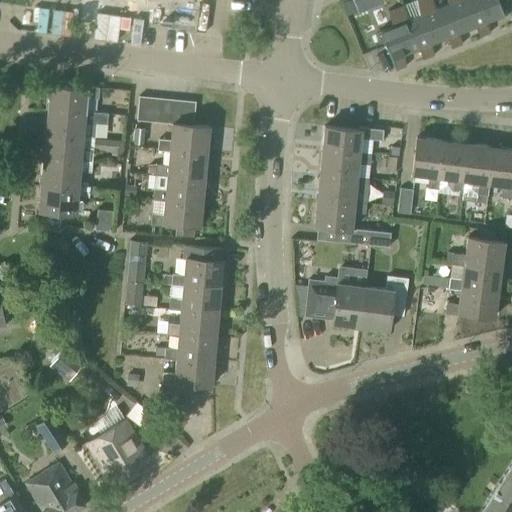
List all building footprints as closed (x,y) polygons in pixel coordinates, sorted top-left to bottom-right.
[(367,0),(352,0),(358,13),(371,8),(367,0)] [(447,39),(436,10),(436,9),(432,0),(416,0),(420,15),(408,20),(408,21),(420,51),(423,60),(434,56),(432,46),(447,40),(447,39)] [(462,45),(460,35),(475,29),(475,28),(464,0),(446,0),(448,5),(436,9),(436,10),(447,39),(447,40),(451,49),(462,45)] [(464,0),(475,28),(475,29),(476,28),(480,38),(490,34),(488,24),(504,17),(497,0),(464,0)] [(408,20),(402,5),(388,11),(392,26),(379,31),(395,71),(406,66),(404,57),(420,51),(408,21),(408,20)] [(84,115),(84,112),(85,98),(98,99),(99,88),(86,87),(86,89),(50,86),(47,112),(84,115)] [(148,121),(150,97),(139,96),(136,120),(148,121)] [(159,122),(161,99),(150,97),(148,121),(159,122)] [(170,123),(172,100),(161,99),(159,122),(170,123)] [(181,124),(183,101),(172,100),(170,123),(172,123),(181,124)] [(181,124),(193,125),(195,102),(183,101),(181,124)] [(82,139),(82,136),(83,123),(96,124),(96,123),(105,124),(106,113),(84,112),(84,115),(47,112),(45,136),(82,139)] [(193,125),(181,124),(172,123),(170,140),(158,139),(157,151),(169,152),(169,148),(206,151),(209,126),(193,125)] [(358,155),(359,152),(360,139),(372,140),(382,141),(383,130),(373,129),(359,128),(358,130),(324,126),(322,151),(358,155)] [(143,145),(144,129),(134,128),(133,145),(143,145)] [(80,164),(80,161),(81,147),(93,148),(94,137),(82,136),(82,139),(45,136),(43,161),(80,164)] [(437,177),(441,141),(416,137),(411,174),(428,176),(427,188),(438,190),(440,177),(437,177)] [(462,180),(466,144),(441,141),(437,177),(440,177),(453,179),(452,191),(463,192),(464,180),(462,180)] [(486,183),(491,147),(466,144),(462,180),(464,180),(477,182),(476,195),(488,196),(489,183),(486,183)] [(511,149),(491,147),(486,183),(489,183),(502,185),(500,197),(511,198),(511,149)] [(204,176),(206,151),(169,148),(169,152),(168,165),(156,164),(155,176),(167,177),(167,173),(204,176)] [(371,153),(359,152),(358,155),(322,151),(319,176),(356,180),(356,177),(357,164),(370,165),(371,153)] [(395,174),(396,158),(387,157),(386,173),(395,174)] [(92,162),(80,161),(80,164),(43,161),(41,186),(78,189),(78,186),(79,172),(91,173),(92,162)] [(202,201),(204,176),(167,173),(167,177),(165,190),(153,189),(152,200),(164,201),(165,197),(202,201)] [(368,178),(356,177),(356,180),(319,176),(317,201),(353,205),(354,202),(355,189),(367,190),(368,178)] [(78,189),(41,186),(39,211),(42,211),(60,213),(75,214),(77,197),(88,198),(89,187),(78,186),(78,189)] [(400,188),(397,212),(409,214),(412,190),(400,188)] [(119,207),(119,192),(97,192),(97,207),(119,207)] [(199,227),(202,201),(165,197),(164,201),(163,214),(151,213),(150,225),(164,226),(164,223),(199,227)] [(353,205),(317,201),(314,227),(351,231),(352,213),(365,214),(366,204),(366,203),(354,202),(353,205)] [(372,221),(387,220),(386,202),(371,203),(372,221)] [(60,213),(42,211),(41,224),(58,226),(60,213)] [(85,232),(116,233),(116,212),(86,211),(85,232)] [(389,247),(390,232),(355,229),(353,244),(389,247)] [(464,262),(500,267),(503,242),(467,237),(465,255),(453,253),(451,264),(463,266),(464,262)] [(55,273),(67,265),(52,245),(41,254),(55,273)] [(183,282),(220,286),(220,283),(223,283),(224,271),(221,271),(222,261),(220,260),(221,248),(184,245),(183,258),(185,259),(184,275),(171,274),(171,275),(163,274),(162,284),(183,286),(183,282)] [(497,292),(500,267),(464,262),(463,266),(461,279),(449,278),(448,289),(460,290),(460,287),(497,292)] [(143,283),(143,271),(126,270),(126,281),(143,283)] [(359,323),(364,287),(336,283),(337,278),(324,276),(323,282),(309,280),(304,316),(312,317),(313,310),(327,311),(326,319),(359,323)] [(364,287),(359,323),(359,327),(360,327),(361,323),(387,326),(387,330),(388,331),(390,315),(403,316),(408,279),(386,276),(385,289),(364,287)] [(140,306),(142,283),(126,282),(124,305),(140,306)] [(217,310),(220,286),(183,282),(183,286),(181,300),(169,299),(168,310),(180,311),(181,307),(217,310)] [(307,285),(294,283),(296,313),(304,314),(307,285)] [(494,317),(497,292),(460,287),(460,290),(458,304),(446,302),(445,313),(459,315),(460,313),(494,317)] [(215,335),(217,310),(181,307),(180,311),(179,324),(167,323),(166,335),(178,336),(179,332),(215,335)] [(213,360),(215,335),(179,332),(178,336),(177,349),(159,347),(158,356),(164,357),(163,360),(176,361),(176,356),(213,360)] [(36,350),(46,347),(43,337),(33,340),(36,350)] [(69,382),(85,361),(64,346),(49,368),(69,382)] [(211,385),(213,360),(176,356),(176,361),(175,374),(162,373),(161,384),(176,386),(177,382),(211,385)] [(52,453),(68,442),(50,416),(34,426),(52,453)] [(150,459),(126,419),(86,444),(94,456),(96,455),(104,468),(102,469),(110,483),(150,459)] [(73,493),(68,484),(70,483),(58,463),(25,483),(42,511),(73,511),(85,506),(76,492),(73,493)] [(511,511),(511,463),(480,511),(511,511)] [(23,511),(13,494),(4,479),(0,481),(0,511),(23,511)]
